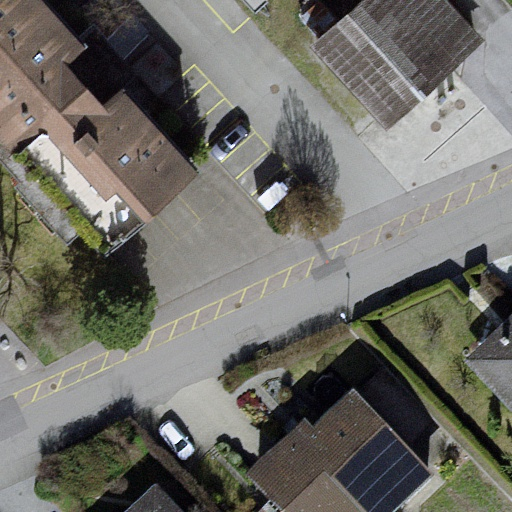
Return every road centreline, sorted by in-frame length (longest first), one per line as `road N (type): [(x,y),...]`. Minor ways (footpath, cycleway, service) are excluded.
road 1 (residential): [(0,443),(422,260)]
road 2 (residential): [(181,0),(422,260)]
